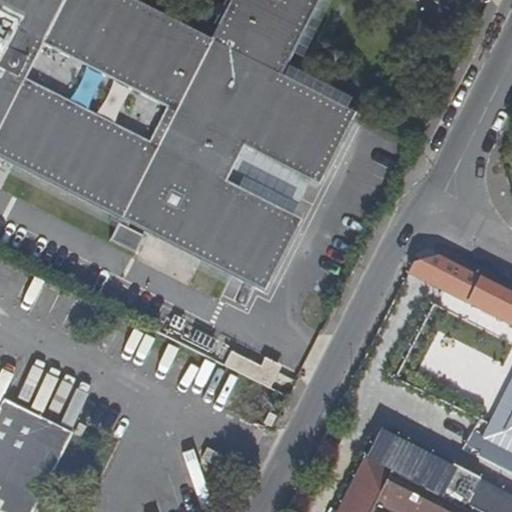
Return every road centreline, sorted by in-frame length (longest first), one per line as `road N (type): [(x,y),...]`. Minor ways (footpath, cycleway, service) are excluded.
road 1 (unclassified): [(432,199),(405,234),(259,511)]
road 2 (residential): [(511,60),(432,199)]
